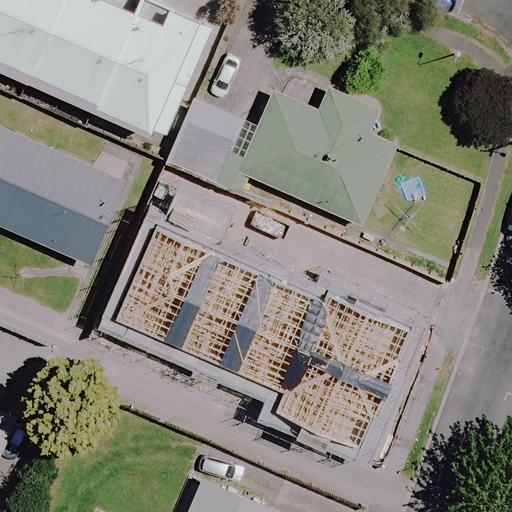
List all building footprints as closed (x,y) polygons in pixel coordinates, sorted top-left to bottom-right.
[(212,20),(163,0),(0,0),(0,71),(163,139),(212,20)] [(378,108),(328,86),(318,111),(273,91),(238,171),(361,224),(396,142),(369,131),(378,108)] [(253,124),(194,99),(149,203),(208,228),(227,184),(253,124)] [(127,177),(0,123),(0,226),(90,264),(127,177)] [(354,288),(235,238),(180,367),(264,402),(283,357),(305,366),(321,328),(335,334),(354,288)] [(0,457),(22,405),(0,395),(0,457)] [(277,511),(279,510),(201,477),(186,511),(277,511)]
